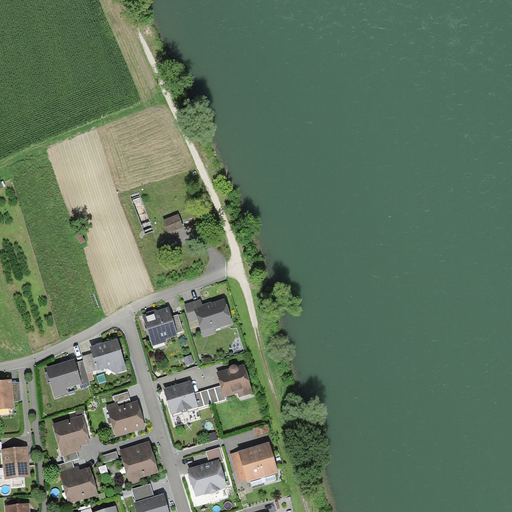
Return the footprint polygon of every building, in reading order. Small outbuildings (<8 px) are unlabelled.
[(179,216),(164,221),(168,233),(183,228),(179,216)] [(201,299),(184,305),(189,322),(199,319),(204,336),(216,333),(215,329),(233,324),(225,299),(211,303),(211,301),(203,304),(201,299)] [(143,316),(152,347),(167,342),(166,340),(178,336),(177,333),(172,317),(170,308),(152,313),(143,316)] [(178,315),(172,317),(177,333),(183,332),(178,315)] [(100,345),(90,348),(92,354),(97,371),(97,372),(107,369),(116,374),(127,371),(118,340),(100,345)] [(97,371),(92,354),(82,357),(84,361),(90,382),(94,380),(92,373),(97,371)] [(66,389),(81,384),(75,364),(74,360),(66,363),(46,369),(55,398),(67,393),(66,389)] [(90,382),(84,361),(75,364),(81,384),(82,388),(91,386),(90,382)] [(221,386),(225,397),(238,393),(239,398),(253,394),(245,365),(237,367),(235,366),(233,366),(230,367),(229,369),(217,373),(221,386)] [(14,402),(21,401),(19,383),(12,383),(12,380),(0,381),(0,410),(14,409),(14,402)] [(191,381),(164,389),(171,415),(198,407),(194,394),(191,381)] [(221,386),(194,394),(198,407),(198,409),(226,400),(225,397),(221,386)] [(128,393),(114,396),(116,403),(118,403),(130,400),(128,393)] [(116,403),(107,406),(116,438),(145,429),(138,402),(119,408),(118,403),(116,403)] [(83,418),(54,426),(65,463),(72,461),(79,459),(77,451),(81,450),(80,446),(90,443),(83,418)] [(268,425),(253,430),(256,437),(270,432),(268,425)] [(150,443),(121,452),(130,481),(159,472),(150,443)] [(230,455),(239,483),(246,481),(247,484),(279,474),(270,443),(260,446),(248,450),(230,455)] [(2,450),(5,480),(31,477),(28,448),(18,449),(2,450)] [(209,463),(210,465),(219,462),(223,461),(220,449),(206,453),(209,463)] [(117,452),(103,456),(105,463),(119,459),(117,452)] [(220,462),(228,486),(233,485),(225,460),(220,462)] [(65,463),(59,465),(61,472),(74,468),(72,461),(65,463)] [(209,463),(187,470),(196,497),(227,488),(219,462),(210,465),(209,463)] [(59,473),(69,504),(98,496),(90,467),(79,470),(78,467),(74,468),(61,472),(59,473)] [(151,484),(132,490),(136,503),(134,503),(136,511),(169,511),(164,494),(155,497),(151,484)]
